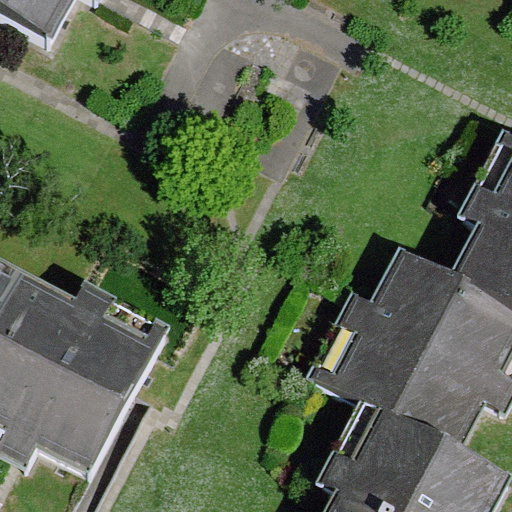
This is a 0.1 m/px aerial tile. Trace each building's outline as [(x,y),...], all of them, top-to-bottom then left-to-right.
[(0,0),(0,32),(54,60),(81,7),(102,18),(110,0),(0,0)] [(479,235),(452,288),(511,319),(511,148),(502,143),(459,225),(479,235)] [(511,319),(452,288),(396,260),(369,313),(350,303),(308,385),(361,412),(453,459),(480,407),(498,416),(511,388),(511,319)] [(0,466),(24,479),(37,456),(89,484),(167,339),(85,296),(75,314),(0,273),(0,466)] [(336,503),(330,511),(493,511),(506,488),(453,459),(361,412),(318,493),(336,503)]
